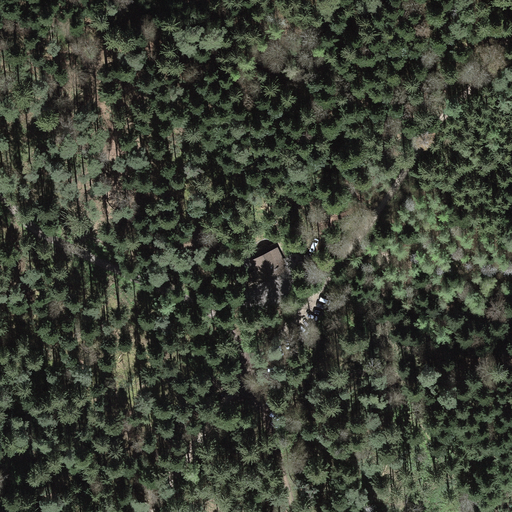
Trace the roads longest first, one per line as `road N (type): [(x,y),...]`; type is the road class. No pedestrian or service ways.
road 1 (track): [(511,21),(418,133),(164,511)]
road 2 (track): [(0,191),(47,237),(203,308),(264,363),(311,511)]
